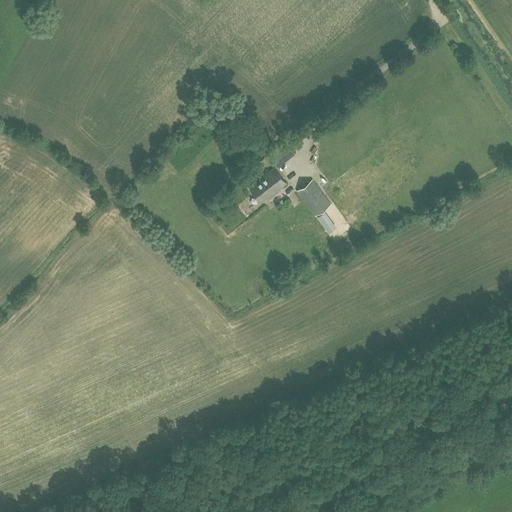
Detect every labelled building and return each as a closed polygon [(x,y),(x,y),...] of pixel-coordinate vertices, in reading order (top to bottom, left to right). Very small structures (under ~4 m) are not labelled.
[(278,166),(293,154),(284,142),(267,155),(277,167),(279,166),(278,166)] [(291,162),(284,169),(287,173),(294,166),(291,162)] [(272,194),(286,183),(274,167),(259,179),(260,179),(249,188),(260,202),(271,194),(272,194)] [(315,215),(330,204),(313,179),(297,191),(315,215)] [(325,213),(317,218),(329,233),(336,228),(325,213)]
